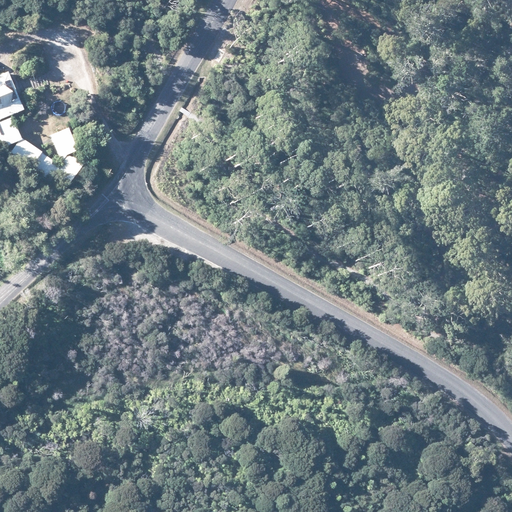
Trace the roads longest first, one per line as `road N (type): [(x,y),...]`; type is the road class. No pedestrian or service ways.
road 1 (tertiary): [(511,431),(358,328),(156,216),(135,195),(136,168)]
road 2 (unclassified): [(227,0),(146,135),(136,168)]
road 3 (unclassified): [(136,168),(0,303)]
